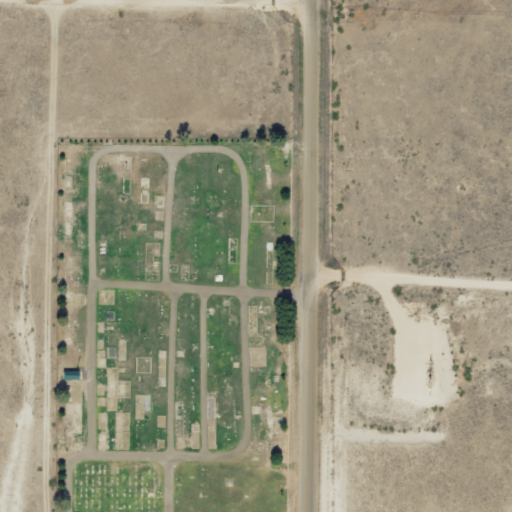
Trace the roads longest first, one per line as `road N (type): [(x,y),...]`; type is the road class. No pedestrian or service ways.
road 1 (residential): [(95,453),(225,455),(246,437),(248,293),(244,170),(229,148),(93,145),(95,453),(77,453),(64,464),(63,511)]
road 2 (tertiary): [(306,511),(312,0)]
road 3 (residential): [(511,279),(313,275)]
